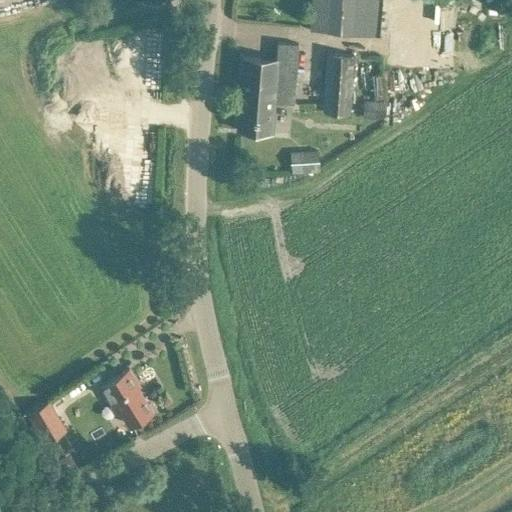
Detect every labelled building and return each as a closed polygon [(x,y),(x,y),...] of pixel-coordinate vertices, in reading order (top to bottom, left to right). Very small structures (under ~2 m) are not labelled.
[(376,33),(377,0),(311,0),(309,29),(376,33)] [(298,43),(297,43),(277,41),(276,58),(243,56),(238,129),(272,131),(274,102),(293,103),(298,43)] [(351,113),(355,56),(326,54),(323,111),(351,113)] [(362,118),(385,119),(386,102),(364,101),(362,118)] [(290,152),(291,174),(319,173),(319,151),(290,152)] [(110,401),(114,398),(130,424),(152,411),(137,386),(139,384),(129,368),(100,385),(110,401)] [(65,429),(57,415),(49,401),(27,414),(44,441),(65,429)]
